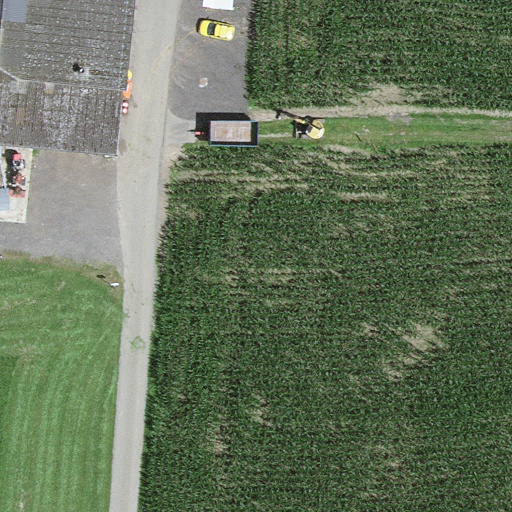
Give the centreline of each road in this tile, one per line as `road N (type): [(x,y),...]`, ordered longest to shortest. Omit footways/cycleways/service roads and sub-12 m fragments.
road 1 (unclassified): [(157,0),(124,511)]
road 2 (track): [(511,137),(149,136)]
